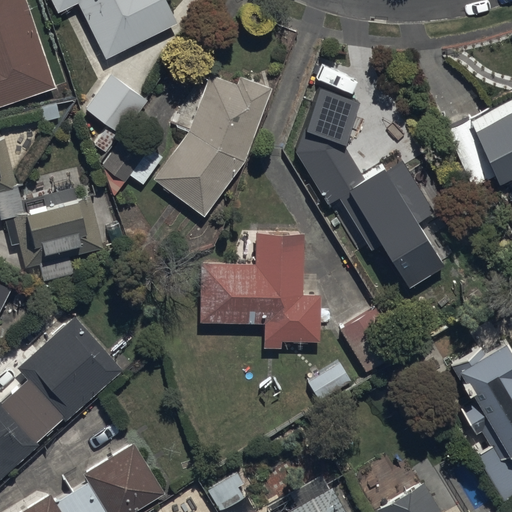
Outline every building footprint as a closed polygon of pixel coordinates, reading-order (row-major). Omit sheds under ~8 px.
[(0,0),(0,108),(55,89),(25,0),(0,0)] [(78,4),(104,58),(177,24),(165,0),(49,0),(56,14),(78,4)] [(111,76),(84,110),(119,137),(146,103),(111,76)] [(209,76),(186,132),(153,180),(203,215),(241,161),(269,89),(239,77),(235,86),(209,76)] [(382,245),(410,290),(446,268),(419,225),(436,215),(401,158),(365,181),(343,145),(360,102),(320,87),(295,151),(329,205),(339,199),(371,251),(382,245)] [(511,99),(467,121),(495,188),(511,180),(511,99)] [(127,175),(141,185),(161,157),(125,132),(101,167),(122,182),(127,175)] [(0,141),(0,220),(12,218),(23,267),(40,263),(43,280),(72,273),(68,258),(103,250),(91,196),(75,199),(73,188),(20,199),(18,189),(16,189),(5,140),(0,141)] [(200,263),(199,324),(263,325),(262,349),(280,349),(280,342),(320,343),(321,295),(302,294),(303,236),(255,235),(254,264),(200,263)] [(374,308),(339,329),(364,373),(399,353),(374,308)] [(0,480),(39,446),(35,442),(61,420),(64,423),(122,373),(74,317),(15,368),(27,381),(1,403),(0,401),(0,480)] [(489,447),(476,455),(505,503),(511,498),(511,360),(504,346),(484,358),(479,349),(450,368),(470,401),(459,408),(471,427),(476,435),(480,433),(489,447)] [(306,382),(317,401),(350,382),(339,363),(306,382)] [(21,511),(135,511),(164,494),(132,443),(82,475),(86,481),(53,502),(49,495),(21,511)] [(206,489),(206,491),(218,511),(221,511),(243,500),(237,489),(243,486),(235,472),(206,489)] [(267,505),(271,511),(344,511),(331,488),(328,489),(321,476),(267,505)] [(438,511),(422,483),(374,510),(375,511),(438,511)]
